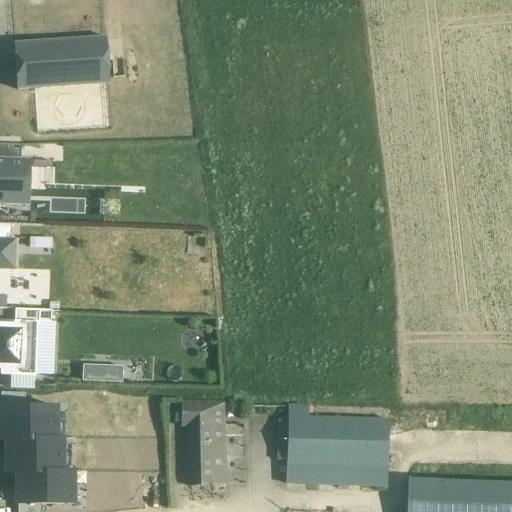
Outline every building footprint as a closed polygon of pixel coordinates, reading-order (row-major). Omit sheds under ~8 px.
[(104,39),(12,45),(15,91),(77,87),(107,86),(106,58),(104,39)] [(0,156),(12,157),(12,145),(0,144),(0,156)] [(27,163),(0,162),(0,203),(5,204),(5,189),(26,190),(27,163)] [(0,235),(11,236),(11,224),(0,223),(0,235)] [(13,242),(0,241),(0,269),(12,270),(13,242)] [(24,328),(0,327),(0,370),(4,371),(4,367),(5,371),(22,371),(24,328)] [(222,405),(182,404),(182,426),(187,426),(188,486),(224,485),(222,405)] [(313,407),(288,406),(288,418),(312,419),(313,407)] [(56,407),(0,407),(0,440),(56,440),(56,407)] [(312,419),(288,418),(287,438),(280,437),(280,445),(287,445),(285,484),(386,488),(387,448),(394,448),(394,441),(387,441),(388,421),(312,419)] [(63,440),(4,441),(4,474),(63,473),(63,440)] [(282,460),(280,459),(278,460),(277,462),(276,464),(277,466),(277,467),(279,468),(281,469),(283,468),(284,467),(285,465),(285,463),(285,462),(283,460),(282,460)] [(73,473),(15,474),(16,506),(73,505),(73,473)] [(511,511),(511,488),(411,484),(410,511),(511,511)]
